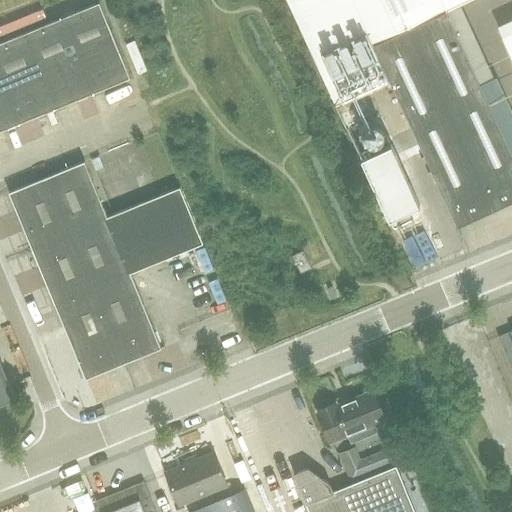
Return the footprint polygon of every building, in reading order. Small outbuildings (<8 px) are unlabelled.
[(286,0),(335,104),(390,79),(457,225),(511,199),(511,152),(446,10),(468,0),(286,0)] [(511,0),(499,0),(494,2),(511,47),(511,0)] [(0,130),(131,77),(100,1),(0,41),(0,130)] [(180,185),(107,215),(84,160),(9,191),(87,377),(162,346),(131,271),(203,241),(180,185)] [(292,255),(301,272),(311,267),(303,250),(292,255)] [(511,328),(511,329),(498,335),(511,367),(511,328)] [(0,403),(16,397),(0,358),(0,403)] [(385,417),(374,389),(363,394),(337,404),(335,400),(316,408),(329,440),(346,433),(350,442),(377,431),(373,422),(374,421),(385,417)] [(179,503),(226,484),(213,452),(166,471),(179,503)] [(414,511),(395,464),(333,490),(330,482),(308,466),(293,472),(309,511),(414,511)] [(100,511),(155,511),(143,480),(95,500),(100,511)] [(253,511),(247,497),(209,511),(253,511)]
